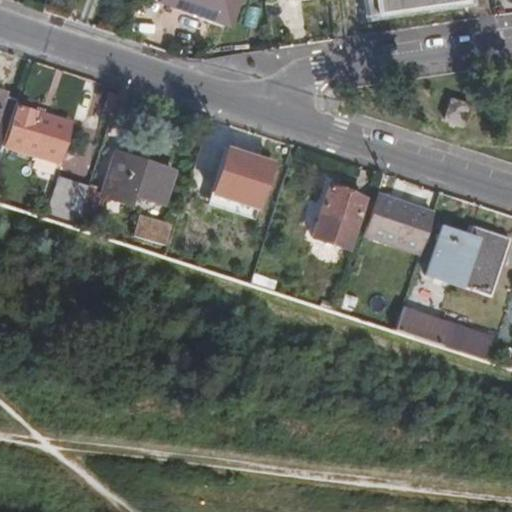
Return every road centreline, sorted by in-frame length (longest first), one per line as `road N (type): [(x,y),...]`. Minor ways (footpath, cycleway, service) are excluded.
road 1 (residential): [(511,196),(245,102)]
road 2 (residential): [(245,102),(320,73),(511,44)]
road 3 (residential): [(245,102),(0,20)]
